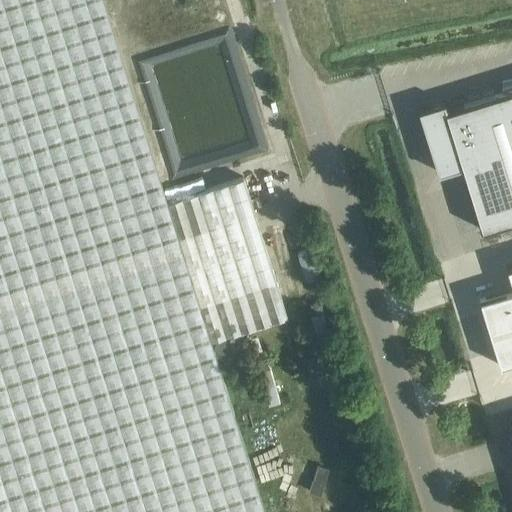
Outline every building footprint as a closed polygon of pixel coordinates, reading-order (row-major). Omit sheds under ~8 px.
[(0,0),(0,511),(265,511),(211,339),(287,315),(243,177),(167,201),(104,0),(0,0)] [(511,88),(446,109),(444,101),(418,109),(437,172),(460,165),(480,230),(511,220),(511,88)] [(312,249),(298,253),(306,281),(320,277),(312,249)] [(511,287),(511,291),(482,301),(501,364),(511,360),(511,266),(506,268),(511,287)] [(321,309),(310,313),(323,352),(334,348),(321,309)] [(271,369),(259,373),(268,405),(280,401),(271,369)] [(343,371),(298,383),(301,394),(346,383),(343,371)]
